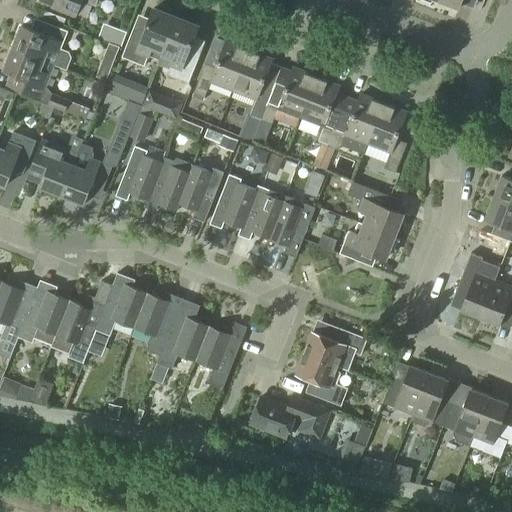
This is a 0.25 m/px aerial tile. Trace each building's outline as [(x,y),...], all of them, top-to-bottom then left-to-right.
[(95,7),(97,0),(40,0),(39,2),(75,16),(80,2),(95,7)] [(437,0),(438,1),(458,9),(461,0),(437,0)] [(138,15),(121,58),(143,67),(147,58),(148,59),(149,56),(157,59),(160,52),(173,18),(151,9),(148,19),(138,15)] [(173,18),(160,52),(171,56),(167,66),(169,66),(165,75),(188,84),(199,56),(187,51),(193,36),(197,27),(173,18)] [(21,26),(12,48),(54,65),(63,69),(66,70),(71,58),(68,52),(61,49),(67,32),(34,19),(30,30),(21,26)] [(125,33),(114,28),(109,42),(120,47),(125,33)] [(233,92),(249,52),(225,43),(222,52),(211,47),(191,96),(203,101),(210,83),(233,92)] [(12,48),(3,71),(12,75),(8,85),(41,99),(46,87),(50,77),(52,70),(54,65),(12,48)] [(272,91),(281,67),(271,63),(272,61),(249,52),(233,92),(255,100),(249,116),(261,120),(272,91)] [(111,65),(102,61),(95,78),(105,81),(111,65)] [(300,117),(315,78),(293,69),(283,95),(272,91),(261,120),(271,125),(278,108),(300,117)] [(141,107),(148,88),(110,73),(102,91),(141,107)] [(319,168),(347,97),(337,92),(339,87),(315,78),(300,117),(322,126),(316,142),(321,144),(313,165),(319,168)] [(15,93),(5,89),(1,100),(10,104),(15,93)] [(177,120),(183,103),(149,90),(142,106),(177,120)] [(53,108),(64,112),(68,101),(69,100),(52,94),(47,106),(53,108)] [(367,144),(383,104),(360,95),(357,101),(347,97),(319,168),(326,171),(334,149),(338,151),(340,146),(363,155),(367,144)] [(383,104),(367,144),(390,153),(383,169),(395,173),(407,144),(395,139),(406,113),(383,104)] [(143,142),(153,118),(138,112),(128,137),(143,142)] [(198,140),(203,128),(181,119),(176,131),(198,140)] [(118,122),(111,140),(106,154),(119,159),(125,145),(132,127),(118,122)] [(0,149),(0,184),(5,186),(11,170),(23,175),(36,141),(13,132),(5,151),(0,149)] [(235,140),(221,134),(218,142),(217,144),(231,150),(235,140)] [(61,196),(78,154),(77,153),(67,150),(67,149),(56,144),(56,145),(44,141),(32,173),(43,178),(39,187),(61,196)] [(112,167),(101,163),(100,163),(101,162),(92,158),(93,155),(91,148),(81,144),(78,154),(61,196),(84,205),(87,195),(94,177),(106,182),(112,167)] [(160,161),(145,156),(146,151),(134,146),(115,196),(127,201),(130,194),(145,200),(146,201),(160,161)] [(283,159),(272,155),(266,171),(277,175),(283,159)] [(177,204),(191,166),(192,165),(175,158),(174,162),(162,157),(160,161),(146,201),(145,200),(142,208),(155,213),(158,205),(175,212),(178,204),(177,204)] [(177,204),(178,204),(194,211),(192,218),(204,223),(223,173),(210,168),(208,173),(191,166),(177,204)] [(511,174),(510,179),(501,175),(492,197),(511,204),(511,174)] [(254,191),(238,185),(240,180),(228,175),(209,225),(221,230),(223,222),(239,228),(237,236),(255,191),(254,191)] [(394,237),(403,215),(393,211),(398,200),(365,187),(351,183),(347,195),(360,200),(356,210),(357,210),(367,214),(363,225),(394,237)] [(269,239),(283,201),(267,195),(269,191),(256,186),(254,191),(255,191),(237,236),(249,241),(252,233),(269,239)] [(511,204),(492,197),(484,219),(495,224),(490,234),(511,242),(511,204)] [(283,201),(269,239),(286,246),(283,254),(295,258),(314,208),(301,203),(299,208),(283,201)] [(394,237),(363,225),(357,223),(353,234),(348,232),(343,244),(339,254),(372,267),(376,256),(385,260),(394,237)] [(333,251),(337,240),(322,234),(318,245),(333,251)] [(494,282),(475,274),(481,258),(471,254),(460,281),(469,284),(459,309),(479,317),(494,282)] [(97,322),(111,285),(101,281),(89,310),(68,301),(51,346),(50,347),(69,355),(68,357),(83,363),(88,351),(89,351),(97,331),(94,330),(97,323),(97,322)] [(29,304),(30,303),(20,299),(23,290),(2,282),(0,286),(0,321),(6,323),(0,338),(0,339),(1,340),(0,343),(0,355),(10,359),(15,345),(18,338),(18,337),(17,337),(30,304),(29,304)] [(511,288),(494,282),(479,317),(499,324),(509,300),(511,301),(511,288)] [(134,328),(147,294),(124,285),(122,289),(111,285),(97,322),(97,323),(94,330),(97,331),(89,351),(98,354),(105,335),(109,336),(115,320),(134,328)] [(51,346),(68,301),(46,293),(40,307),(30,303),(29,304),(30,304),(17,337),(18,337),(18,338),(32,343),(34,339),(51,346)] [(160,356),(176,317),(164,312),(168,302),(147,294),(134,328),(151,335),(145,350),(159,356),(150,379),(151,379),(160,356)] [(196,361),(209,328),(187,319),(186,321),(176,317),(160,356),(151,379),(162,384),(168,368),(171,369),(177,353),(196,361)] [(209,328),(196,361),(213,367),(207,383),(222,390),(239,346),(228,342),(230,336),(209,328)] [(360,356),(366,339),(337,328),(333,339),(312,331),(304,353),(336,367),(348,371),(355,354),(360,356)] [(335,371),(336,367),(304,353),(295,375),(309,381),(305,393),(340,407),(347,389),(335,384),(339,373),(335,371)] [(411,415),(427,373),(409,366),(402,385),(391,381),(382,403),(393,408),(411,415)] [(439,400),(447,381),(427,373),(411,415),(409,421),(424,427),(430,423),(430,422),(442,427),(451,404),(439,400)] [(20,384),(16,396),(16,395),(14,400),(29,403),(30,400),(34,390),(20,384)] [(469,446),(488,398),(468,390),(461,409),(451,404),(442,427),(453,431),(452,431),(455,441),(469,446)] [(332,411),(315,404),(291,395),(286,408),(260,397),(250,423),(286,438),(294,419),(300,421),(297,431),(320,440),(332,411)] [(210,419),(214,408),(215,405),(200,398),(194,413),(210,419)] [(511,428),(511,427),(499,423),(506,405),(488,398),(469,446),(471,447),(473,440),(490,446),(490,445),(503,451),(506,443),(505,443),(511,428)] [(105,418),(119,420),(121,407),(108,404),(105,418)] [(356,470),(365,446),(345,438),(335,465),(356,470)] [(387,477),(392,463),(363,457),(360,472),(387,477)]
